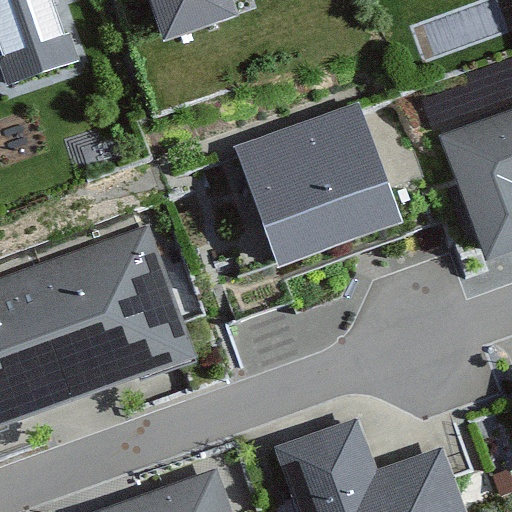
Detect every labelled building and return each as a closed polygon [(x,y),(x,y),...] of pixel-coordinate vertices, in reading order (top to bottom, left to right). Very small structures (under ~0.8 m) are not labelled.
[(0,0),(0,53),(11,84),(77,60),(55,0),(0,0)] [(150,0),(166,44),(244,16),(238,0),(150,0)] [(360,102),(237,147),(281,265),(403,221),(360,102)] [(511,109),(440,135),(485,261),(511,251),(511,109)] [(147,225),(30,267),(77,398),(194,357),(147,225)] [(30,267),(0,278),(0,426),(77,398),(30,267)] [(358,419),(276,448),(299,511),(464,511),(443,451),(377,474),(358,419)] [(230,511),(215,469),(93,511),(230,511)]
